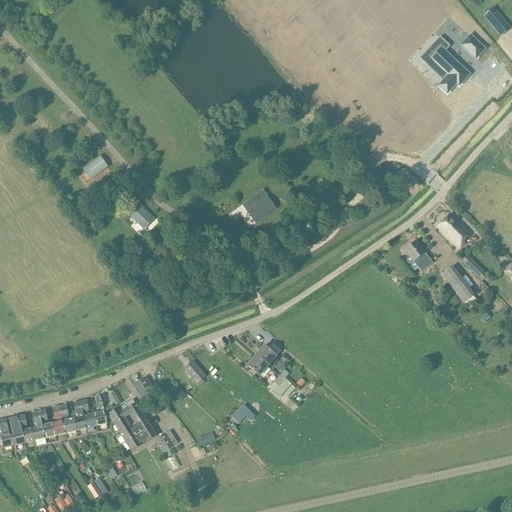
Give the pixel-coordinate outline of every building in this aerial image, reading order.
[(482,17),(473,25),(490,45),(500,38),(482,17)] [(473,37),(463,45),(476,60),(485,52),(473,37)] [(446,40),(430,53),(451,78),(440,86),(447,94),(457,85),(459,88),(470,79),(448,53),(453,48),(446,40)] [(480,80),(489,89),(507,70),(498,61),(480,80)] [(49,135),(56,129),(42,113),(35,119),(49,135)] [(90,181),(108,168),(100,156),(82,169),(90,181)] [(267,196),(246,212),(256,225),(277,209),(267,196)] [(128,215),(144,230),(154,220),(139,205),(128,215)] [(438,227),(460,249),(465,244),(462,241),(469,233),(450,215),(438,227)] [(416,241),(404,250),(409,256),(404,260),(413,272),(418,268),(421,273),(433,264),(416,241)] [(488,276),(467,256),(461,261),(482,282),(488,276)] [(511,263),(503,272),(511,281),(511,280),(511,263)] [(452,267),(441,275),(463,304),(464,303),(467,307),(476,299),(474,296),(474,295),(452,267)] [(265,346),(256,356),(268,366),(277,356),(265,346)] [(256,356),(247,366),(259,377),(268,366),(256,356)] [(193,361),(183,370),(196,385),(197,384),(200,387),(205,382),(203,380),(206,377),(193,361)] [(284,371),(279,376),(283,380),(285,378),(286,378),(289,374),(284,371)] [(283,380),(279,376),(271,385),(282,395),(292,385),(285,379),(286,378),(285,378),(283,380)] [(133,385),(142,401),(156,393),(145,377),(133,385)] [(114,393),(108,396),(114,406),(119,403),(114,393)] [(99,413),(93,414),(97,427),(107,424),(104,411),(101,398),(94,399),(97,409),(98,409),(99,413)] [(86,401),(80,402),(86,429),(97,427),(93,414),(88,415),(88,412),(89,412),(86,401)] [(120,408),(108,415),(114,425),(139,410),(135,404),(134,404),(132,401),(120,408)] [(71,412),(73,419),(76,432),(86,429),(80,402),(74,404),(75,411),(71,412)] [(66,406),(59,408),(66,434),(76,432),(73,419),(68,420),(67,417),(69,416),(66,406)] [(251,421),(255,417),(243,406),(232,417),(239,424),(246,417),(251,421)] [(58,422),(52,424),(55,437),(66,434),(59,408),(53,409),(55,420),(57,419),(58,422)] [(139,410),(114,425),(120,434),(145,418),(143,415),(142,415),(139,410)] [(46,411),(39,412),(45,439),(55,437),(52,424),(47,425),(46,422),(48,421),(46,411)] [(37,427),(32,429),(35,442),(45,439),(39,412),(32,414),(35,424),(36,424),(37,427)] [(24,416),(18,417),(25,444),(35,442),(32,429),(26,430),(25,426),(27,426),(24,416)] [(12,434),(11,434),(14,447),(25,444),(18,417),(9,419),(12,434)] [(145,418),(120,434),(125,443),(150,427),(145,418)] [(0,421),(0,434),(1,436),(4,449),(14,447),(11,434),(10,434),(7,420),(0,421)] [(150,427),(125,443),(131,452),(148,442),(145,438),(154,433),(150,427)] [(170,431),(157,440),(165,453),(173,448),(173,447),(178,444),(170,431)] [(201,450),(204,456),(216,451),(214,446),(210,448),(209,447),(201,450)] [(172,471),(180,467),(175,456),(167,460),(172,471)] [(112,480),(117,476),(112,468),(107,472),(112,480)] [(94,482),(103,496),(107,493),(98,479),(94,482)] [(144,482),(132,485),(134,494),(146,491),(144,482)] [(102,495),(94,483),(88,487),(96,499),(102,495)] [(86,501),(80,493),(75,496),(80,505),(86,501)] [(75,504),(68,494),(63,498),(69,508),(75,504)] [(54,501),(61,511),(68,511),(69,511),(61,497),(54,501)]
